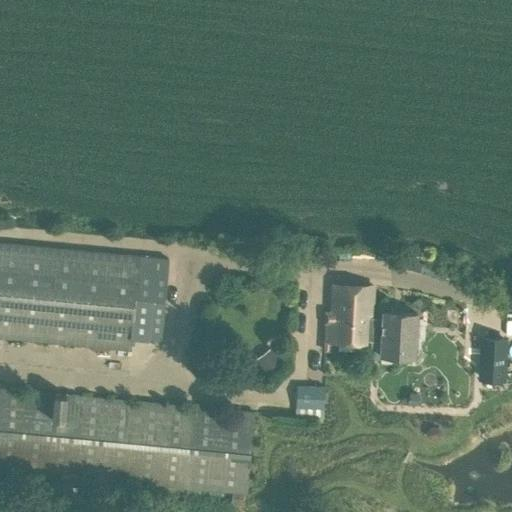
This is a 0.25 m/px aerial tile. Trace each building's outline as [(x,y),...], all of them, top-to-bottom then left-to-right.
[(0,241),(0,333),(128,346),(129,337),(159,340),(167,258),(0,241)] [(324,312),(323,321),(325,321),(324,340),(368,342),(368,340),(369,317),(371,286),(331,283),(330,312),(324,312)] [(368,340),(380,341),(379,355),(413,356),(415,313),(381,312),(381,318),(369,317),(368,340)] [(480,376),(482,336),(462,335),(460,375),(480,376)] [(281,362),(271,349),(258,360),(268,372),(281,362)] [(343,387),(365,389),(367,377),(344,375),(343,387)] [(297,384),(296,407),(322,409),(323,385),(297,384)] [(0,388),(0,470),(244,493),(252,412),(0,388)]
